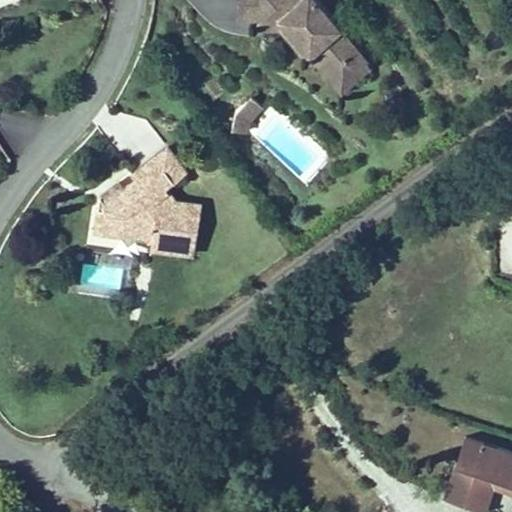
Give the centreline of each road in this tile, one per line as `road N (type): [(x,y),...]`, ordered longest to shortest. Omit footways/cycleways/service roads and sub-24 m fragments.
road 1 (residential): [(55,453),(104,425),(194,340),(511,115)]
road 2 (residential): [(129,0),(114,52),(88,94),(0,205)]
